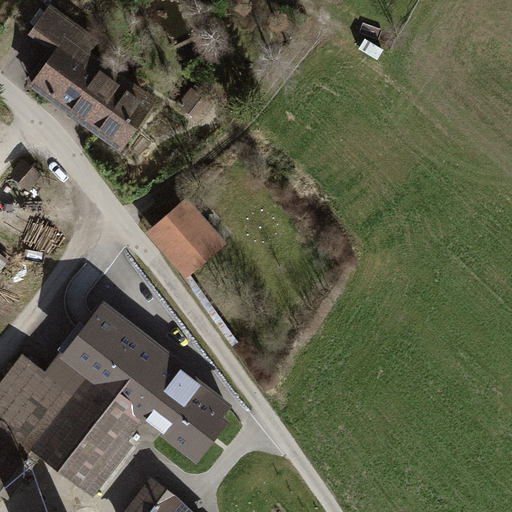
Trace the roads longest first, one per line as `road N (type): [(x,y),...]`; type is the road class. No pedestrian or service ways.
road 1 (residential): [(0,87),(104,197),(334,511)]
road 2 (track): [(104,197),(0,357)]
